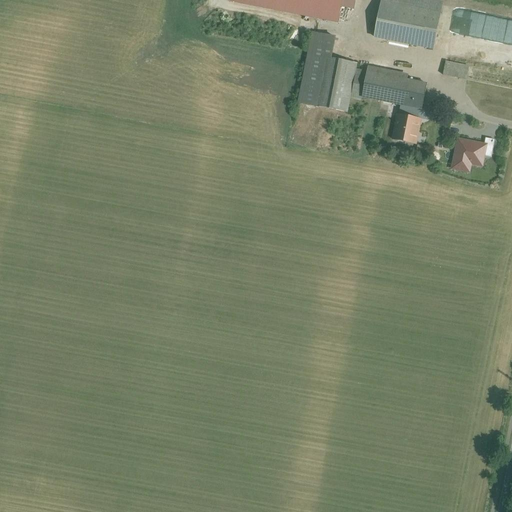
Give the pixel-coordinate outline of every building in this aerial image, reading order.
[(342,0),(229,0),(229,1),(338,21),(342,0)] [(445,0),(382,0),(375,36),(435,49),(445,0)] [(353,61),(320,54),(309,105),(343,112),(347,95),(422,110),(427,82),(404,76),(405,72),(363,63),(362,69),(352,66),(353,61)] [(461,62),(439,59),(437,72),(459,75),(461,62)] [(422,120),(397,115),(392,140),(417,144),(422,120)] [(487,145),(458,138),(451,169),(471,173),(473,165),(482,167),(487,145)]
